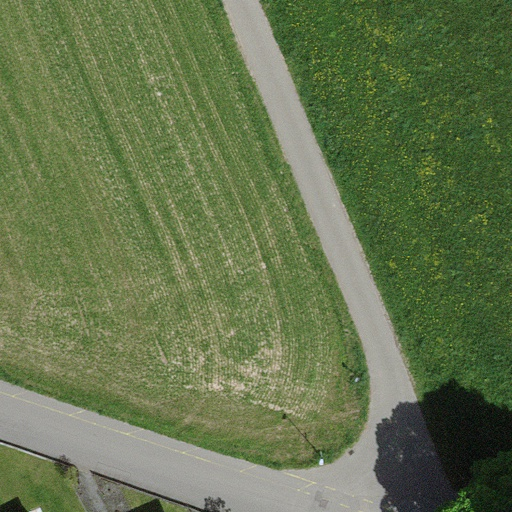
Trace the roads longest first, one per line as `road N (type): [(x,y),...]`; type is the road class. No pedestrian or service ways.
road 1 (unclassified): [(389,508),(393,397),(234,0)]
road 2 (residential): [(389,508),(312,508),(0,414)]
